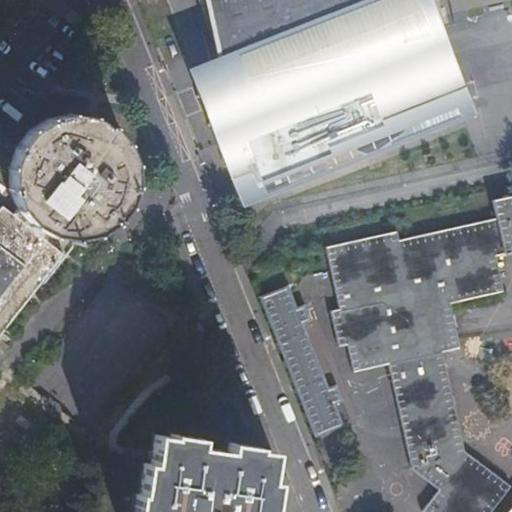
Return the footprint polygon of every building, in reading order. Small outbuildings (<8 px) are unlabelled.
[(201,0),(209,35),(198,38),(209,89),(211,90),(221,138),(215,140),(218,149),(212,151),(226,185),(225,185),(233,206),(455,117),(427,47),(436,43),(426,0),(201,0)] [(16,202),(22,211),(30,218),(39,224),(49,228),(70,231),(90,227),(108,216),(120,199),(127,180),(126,159),(118,140),(105,124),(86,114),(66,111),(46,116),(28,126),(15,142),(8,162),(9,183),(16,202)] [(393,231),(320,246),(332,309),(324,310),(332,348),(340,346),(346,371),(381,364),(403,468),(428,490),(411,511),(487,511),(506,489),(457,446),(439,352),(455,349),(446,303),(498,292),(491,256),(511,252),(511,194),(488,200),(492,219),(394,240),(393,231)] [(44,235),(49,228),(39,224),(30,218),(22,211),(16,202),(10,208),(0,200),(0,326),(62,249),(44,235)] [(261,296),(309,439),(344,428),(303,304),(295,307),(288,286),(261,296)] [(261,511),(267,484),(261,482),(266,453),(254,452),(254,448),(225,443),(222,456),(194,451),(197,439),(169,434),(168,437),(152,434),(147,463),(141,461),(135,491),(132,491),(128,511),(261,511)]
